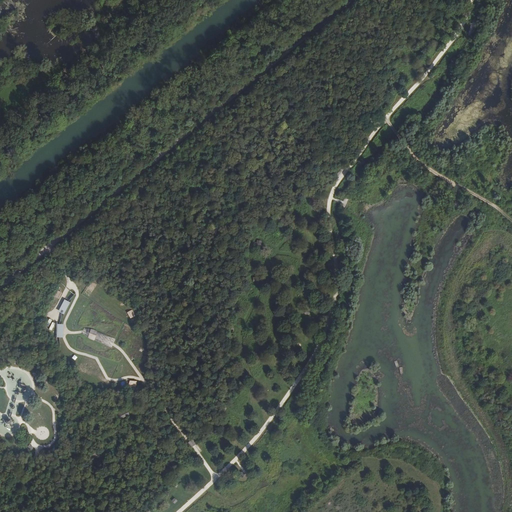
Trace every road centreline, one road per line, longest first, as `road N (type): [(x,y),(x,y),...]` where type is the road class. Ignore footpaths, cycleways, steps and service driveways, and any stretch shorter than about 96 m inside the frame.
road 1 (track): [(215,477),(260,433),(323,337),(337,274),(330,198),(385,119)]
road 2 (track): [(385,119),(451,41),(472,0)]
